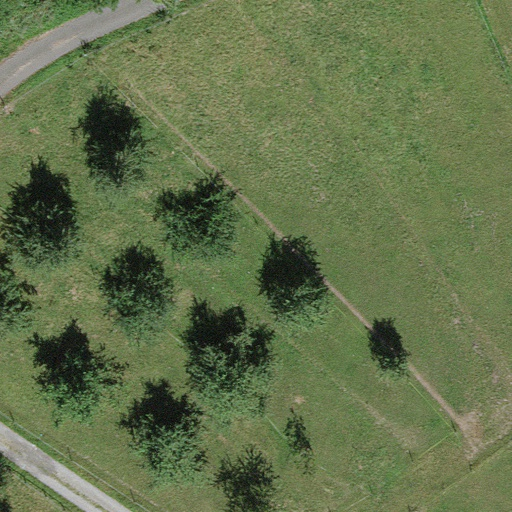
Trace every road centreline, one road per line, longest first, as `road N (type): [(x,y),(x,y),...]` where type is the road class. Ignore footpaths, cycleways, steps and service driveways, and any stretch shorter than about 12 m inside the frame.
road 1 (track): [(124,0),(0,69)]
road 2 (track): [(0,440),(112,511)]
